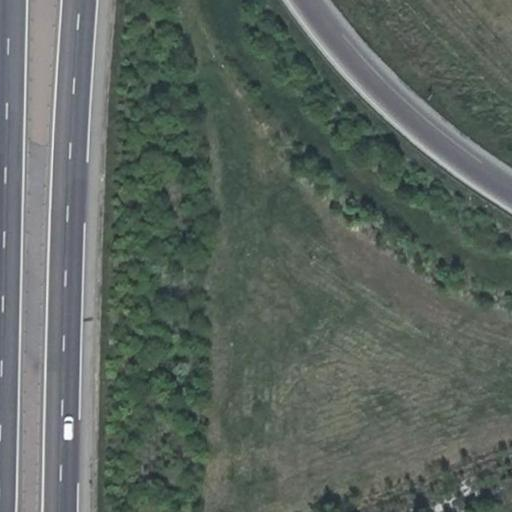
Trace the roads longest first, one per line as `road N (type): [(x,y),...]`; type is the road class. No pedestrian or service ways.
road 1 (motorway): [(62,511),(80,0)]
road 2 (motorway): [(15,0),(1,511)]
road 3 (motorway): [(511,193),(452,156),(357,68),(307,0)]
